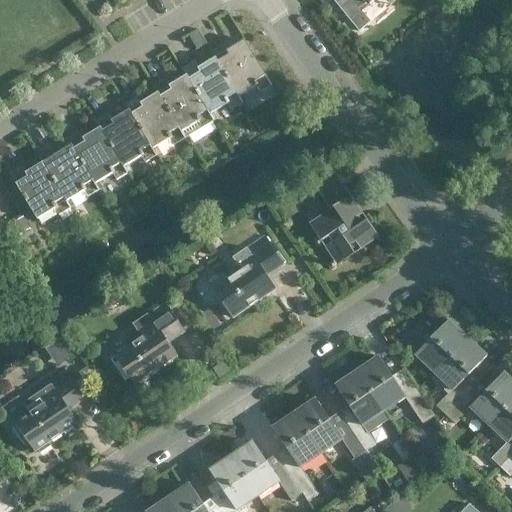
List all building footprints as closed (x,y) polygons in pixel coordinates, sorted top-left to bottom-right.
[(332,0),(350,22),(351,21),(360,33),(393,7),(387,0),(332,0)] [(213,52),(217,58),(244,104),(249,102),(246,96),(259,87),(263,93),(274,87),(246,41),(228,51),(225,45),(213,52)] [(234,111),(244,104),(217,58),(199,69),(195,63),(183,69),(187,76),(215,122),(220,119),(216,113),(230,105),(234,111)] [(204,128),(215,122),(187,76),(171,86),(167,79),(155,87),(159,94),(187,140),(191,137),(187,131),(201,123),(204,128)] [(176,146),(187,140),(159,94),(142,104),(138,98),(126,105),(130,111),(157,157),(162,155),(158,149),(172,141),(176,146)] [(146,164),(157,157),(130,111),(114,121),(110,115),(98,122),(102,128),(101,128),(129,175),(133,172),(130,166),(143,158),(146,164)] [(118,181),(129,175),(101,128),(85,138),(81,132),(69,139),(73,146),(101,192),(105,189),(102,184),(115,176),(118,181)] [(89,199),(101,192),(73,146),(56,156),(52,149),(39,157),(43,164),(71,210),(76,207),(72,201),(86,193),(89,199)] [(61,216),(71,210),(43,164),(27,174),(23,167),(11,174),(43,227),(47,225),(43,219),(57,210),(61,216)] [(338,265),(378,239),(366,222),(365,223),(345,193),(347,192),(335,174),(315,188),(327,205),(341,196),(346,203),(312,226),(338,265)] [(266,278),(284,266),(264,237),(233,259),(241,272),(215,290),(234,318),(275,290),(266,278)] [(168,344),(184,333),(165,304),(132,326),(141,339),(115,356),(134,385),(176,357),(168,344)] [(434,374),(468,339),(449,320),(432,337),(419,324),(402,342),(416,355),(415,355),(434,374)] [(468,339),(434,374),(452,391),(437,407),(447,416),(473,390),(464,382),(488,357),(468,339)] [(380,358),(359,372),(386,412),(407,398),(425,424),(435,417),(409,379),(399,386),(380,358)] [(68,411),(85,400),(66,371),(34,392),(42,405),(16,423),(35,452),(77,424),(68,411)] [(359,372),(338,386),(357,415),(347,422),(367,452),(378,445),(370,434),(391,420),(359,372)] [(473,390),(447,416),(456,425),(471,409),(490,427),(511,404),(511,380),(505,373),(481,398),(473,390)] [(316,400),(296,414),(323,454),(344,441),(357,460),(367,452),(347,422),(336,429),(316,400)] [(511,404),(490,427),(508,444),(493,460),(502,469),(511,458),(511,404)] [(296,414),(275,428),(294,457),(284,464),(310,502),(320,495),(302,469),(323,454),(296,414)] [(254,442),(233,456),(260,497),(281,483),(294,502),(305,495),(284,464),(274,471),(254,442)] [(233,456),(211,471),(230,499),(220,506),(224,511),(238,511),(260,497),(233,456)] [(511,458),(502,469),(511,478),(511,476),(511,458)] [(209,511),(191,484),(170,498),(178,511),(224,511),(220,506),(212,511),(209,511)] [(178,511),(170,498),(149,511),(178,511)]
